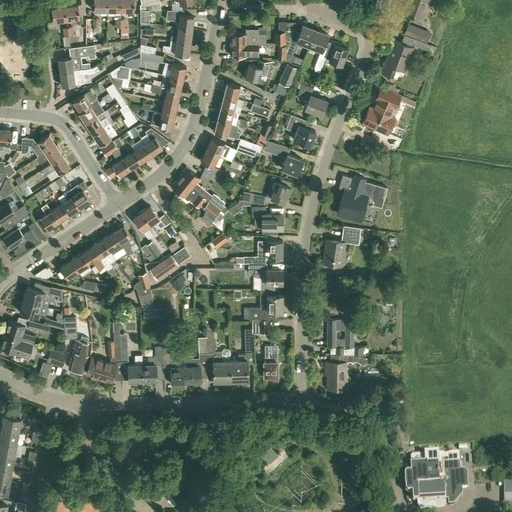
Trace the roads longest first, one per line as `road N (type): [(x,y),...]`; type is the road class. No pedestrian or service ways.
road 1 (residential): [(302,401),(302,261),(311,206),(371,37)]
road 2 (residential): [(302,401),(88,406),(0,376)]
road 3 (residential): [(119,204),(156,177),(189,135),(219,0)]
road 4 (residential): [(396,511),(391,459),(378,435),(351,412),(302,401)]
road 5 (residential): [(119,204),(63,122),(0,111)]
road 6 (residential): [(12,272),(119,204)]
